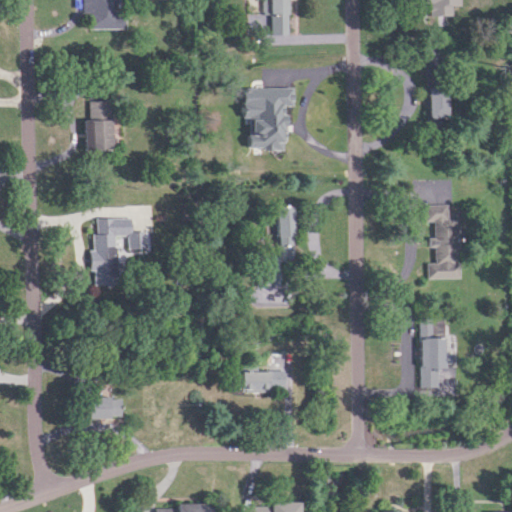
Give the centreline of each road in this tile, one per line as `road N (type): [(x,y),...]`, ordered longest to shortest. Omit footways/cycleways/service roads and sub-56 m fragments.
road 1 (residential): [(511,416),(460,451),(175,456),(0,508)]
road 2 (residential): [(24,0),(33,440),(47,490)]
road 3 (residential): [(357,451),(347,0)]
